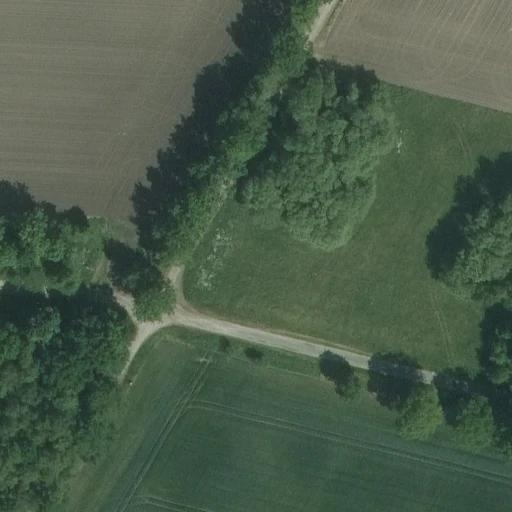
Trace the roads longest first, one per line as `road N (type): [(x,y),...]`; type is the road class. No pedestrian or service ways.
road 1 (residential): [(511,398),(155,310)]
road 2 (track): [(332,0),(155,310)]
road 3 (track): [(155,310),(43,511)]
road 4 (track): [(155,310),(0,290)]
